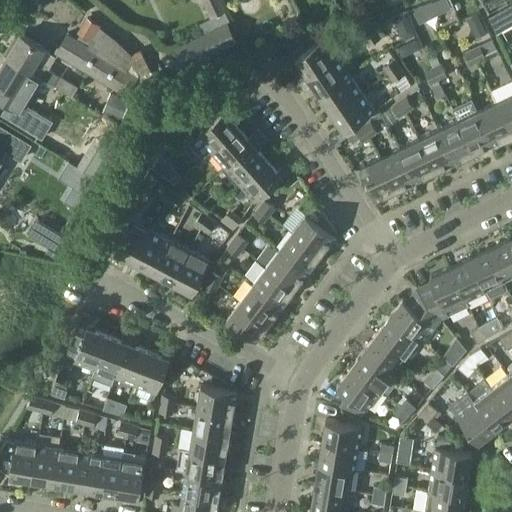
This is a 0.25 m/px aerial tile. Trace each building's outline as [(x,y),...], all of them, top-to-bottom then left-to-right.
[(202,0),(211,18),(227,10),(221,0),(202,0)] [(435,0),(431,2),(437,14),(452,7),(447,0),(435,0)] [(497,33),(511,24),(511,4),(489,17),(497,33)] [(406,12),(393,18),(400,31),(412,25),(406,12)] [(91,39),(100,24),(88,17),(79,31),(91,39)] [(185,65),(235,41),(236,40),(227,21),(176,46),(185,65)] [(476,38),(487,33),(482,21),(471,27),(476,38)] [(360,30),(365,37),(376,30),(370,22),(360,30)] [(380,37),(376,30),(365,37),(370,44),(380,37)] [(126,94),(137,75),(68,31),(55,52),(126,94)] [(13,46),(7,56),(42,77),(41,77),(54,85),(60,75),(46,66),(47,65),(38,59),(45,47),(21,33),(20,34),(16,34),(11,43),(13,46)] [(297,83),(298,83),(338,55),(325,36),(307,49),(304,45),(292,53),(302,68),(292,75),(297,83)] [(398,47),(402,56),(412,52),(407,42),(398,47)] [(480,44),(472,48),(478,60),(486,56),(480,44)] [(464,52),(470,63),(478,60),(472,48),(464,52)] [(312,82),(320,94),(350,73),(338,55),(298,83),(297,83),(302,89),(312,82)] [(0,97),(13,106),(7,116),(42,137),(52,121),(25,104),(41,77),(42,77),(7,56),(3,62),(0,67),(0,97)] [(394,58),(384,65),(389,73),(400,66),(394,58)] [(441,63),(433,67),(439,78),(447,74),(441,63)] [(404,73),(400,66),(389,73),(394,80),(404,73)] [(425,70),(431,82),(439,78),(433,67),(425,70)] [(362,91),(350,73),(320,94),(332,111),(362,91)] [(439,78),(431,82),(433,85),(432,85),(437,96),(446,93),(439,78)] [(375,109),(362,91),(332,111),(344,130),(375,109)] [(511,93),(497,100),(511,131),(511,93)] [(407,95),(399,100),(407,110),(414,106),(407,95)] [(474,152),(494,143),(478,110),(477,110),(472,98),(452,107),(458,119),(474,152)] [(392,105),(399,116),(407,110),(399,100),(392,105)] [(478,110),(494,143),(511,134),(511,131),(497,100),(478,110)] [(128,105),(118,101),(113,112),(125,117),(128,105)] [(202,158),(212,150),(211,149),(239,125),(230,115),(237,108),(232,102),(210,121),(207,117),(196,127),(199,130),(197,133),(187,142),(202,158)] [(439,128),(455,162),(474,152),(458,119),(439,128)] [(371,120),(363,125),(371,135),(378,130),(371,120)] [(0,159),(6,149),(21,159),(30,144),(0,125),(0,159)] [(239,125),(211,149),(212,150),(226,166),(261,135),(256,130),(249,136),(239,125)] [(363,140),(371,135),(363,125),(356,130),(363,140)] [(435,171),(455,162),(439,128),(419,137),(435,171)] [(226,166),(240,181),(267,157),(259,147),(266,141),(261,135),(226,166)] [(400,147),(415,180),(435,171),(419,137),(400,147)] [(396,189),(415,180),(400,147),(381,156),(396,189)] [(366,179),(376,199),(396,189),(381,156),(355,168),(362,181),(366,179)] [(277,168),(267,157),(240,181),(255,199),(290,168),(285,162),(277,168)] [(182,176),(177,171),(169,178),(174,183),(182,176)] [(167,200),(174,190),(167,184),(159,195),(167,200)] [(174,190),(167,200),(174,205),(181,195),(174,190)] [(218,200),(212,194),(204,201),(210,208),(218,200)] [(265,199),(259,207),(269,214),(275,207),(265,199)] [(259,207),(254,213),(264,221),(269,214),(259,207)] [(209,215),(202,211),(195,221),(201,226),(209,215)] [(306,212),(292,231),(322,253),(335,234),(306,212)] [(217,221),(209,215),(201,226),(209,232),(217,221)] [(134,260),(152,228),(132,217),(122,237),(117,235),(111,248),(134,260)] [(134,260),(154,270),(171,238),(152,228),(134,260)] [(71,238),(59,231),(47,250),(59,257),(71,238)] [(292,231),(279,248),(309,270),(322,253),(292,231)] [(238,233),(232,240),(243,247),(248,240),(238,233)] [(511,242),(509,237),(489,247),(505,280),(511,276),(511,242)] [(154,270),(172,280),(190,248),(171,238),(154,270)] [(232,240),(227,247),(237,255),(243,247),(232,240)] [(470,256),(486,289),(485,289),(489,298),(509,289),(504,280),(505,280),(489,247),(470,256)] [(211,259),(190,248),(172,280),(193,291),(211,259)] [(279,248),(266,265),(296,287),(309,270),(279,248)] [(470,256),(450,265),(466,298),(485,289),(486,289),(470,256)] [(266,265),(253,282),(283,305),(296,287),(266,265)] [(466,298),(450,265),(430,275),(432,279),(417,286),(442,318),(469,305),(466,298)] [(212,270),(207,278),(219,283),(223,276),(212,270)] [(203,285),(215,291),(219,283),(207,278),(203,285)] [(253,282),(240,300),(270,322),(283,305),(253,282)] [(424,342),(442,318),(417,286),(407,300),(403,297),(389,315),(419,337),(418,338),(424,342)] [(257,339),(270,322),(240,300),(227,317),(257,339)] [(99,318),(82,311),(66,354),(62,364),(71,368),(75,359),(95,367),(109,332),(96,327),(99,318)] [(389,315),(376,333),(406,355),(418,338),(419,337),(389,315)] [(478,326),(479,327),(485,338),(504,328),(497,315),(478,326)] [(472,330),(478,342),(485,338),(479,327),(472,330)] [(109,332),(95,367),(96,367),(92,376),(112,384),(116,374),(115,374),(132,331),(126,328),(122,337),(109,332)] [(116,374),(136,382),(149,348),(136,343),(140,334),(132,331),(115,374),(116,374)] [(506,348),(511,344),(511,340),(507,332),(499,337),(506,348)] [(393,372),(406,355),(376,333),(364,349),(393,372)] [(157,390),(174,347),(166,344),(163,353),(149,348),(136,382),(157,390)] [(469,354),(464,360),(473,369),(479,363),(489,357),(481,347),(469,354)] [(380,389),(393,372),(364,349),(351,367),(380,389)] [(458,367),(468,375),(473,369),(464,360),(458,367)] [(435,365),(429,372),(439,380),(444,374),(435,365)] [(367,407),(380,389),(351,367),(337,385),(367,407)] [(511,411),(511,376),(508,371),(491,385),(511,411)] [(433,387),(439,380),(429,372),(423,378),(433,387)] [(201,383),(198,406),(234,412),(238,390),(201,383)] [(511,411),(491,385),(474,398),(496,427),(511,414),(511,411)] [(479,441),(496,427),(474,398),(467,390),(449,404),(456,412),(470,430),(478,439),(479,441)] [(163,393),(161,402),(174,404),(176,395),(163,393)] [(46,398),(33,395),(26,406),(42,410),(46,398)] [(56,400),(46,398),(42,410),(52,413),(56,400)] [(406,398),(401,404),(410,413),(416,406),(406,398)] [(124,414),(128,404),(118,400),(114,411),(124,414)] [(428,401),(423,408),(432,416),(438,409),(428,401)] [(161,402),(160,410),(173,413),(174,404),(161,402)] [(405,419),(410,413),(401,404),(395,411),(405,419)] [(194,427),(230,433),(234,412),(198,406),(194,427)] [(77,420),(85,422),(89,410),(80,407),(77,420)] [(443,425),(432,416),(423,408),(417,414),(437,432),(443,425)] [(97,412),(89,410),(85,422),(94,424),(97,412)] [(326,419),(322,441),(358,447),(362,425),(356,424),(357,417),(338,414),(337,420),(326,419)] [(118,432),(127,434),(130,422),(122,419),(118,432)] [(139,424),(130,422),(127,434),(135,437),(139,424)] [(227,454),(230,433),(194,427),(190,448),(227,454)] [(478,439),(470,430),(461,437),(468,447),(478,439)] [(156,433),(155,442),(167,444),(169,436),(156,433)] [(439,433),(437,445),(450,448),(452,435),(439,433)] [(11,438),(5,474),(31,479),(37,442),(11,438)] [(355,468),(358,447),(322,441),(319,462),(355,468)] [(31,479),(53,482),(59,446),(37,442),(31,479)] [(155,442),(153,451),(166,453),(167,444),(155,442)] [(382,442),(380,450),(393,452),(394,444),(382,442)] [(436,445),(432,468),(468,474),(472,451),(450,448),(437,445),(436,445)] [(74,486),(80,449),(59,446),(53,482),(74,486)] [(187,469),(223,475),(227,454),(190,448),(190,449),(180,447),(176,469),(187,470),(187,469)] [(74,486),(96,490),(102,453),(80,449),(74,486)] [(391,461),(393,452),(380,450),(379,459),(377,471),(390,473),(392,461),(391,461)] [(102,453),(96,490),(117,493),(123,456),(102,453)] [(146,460),(123,456),(117,493),(140,497),(146,460)] [(319,462),(315,483),(351,489),(355,468),(319,462)] [(432,468),(428,489),(465,495),(468,474),(432,468)] [(223,475),(187,469),(187,470),(183,491),(219,497),(223,475)] [(395,475),(394,484),(406,486),(408,477),(395,475)] [(148,485),(160,487),(162,478),(149,476),(148,485)] [(348,511),(351,489),(315,483),(311,505),(348,511)] [(405,494),(406,486),(394,484),(392,492),(405,494)] [(148,485),(146,494),(159,496),(160,487),(148,485)] [(375,485),(373,493),(386,495),(387,487),(375,485)] [(433,511),(461,511),(465,495),(428,489),(425,511),(433,511)] [(216,511),(219,497),(183,491),(181,502),(173,501),(171,511),(216,511)] [(384,504),(386,495),(373,493),(372,502),(384,504)]
